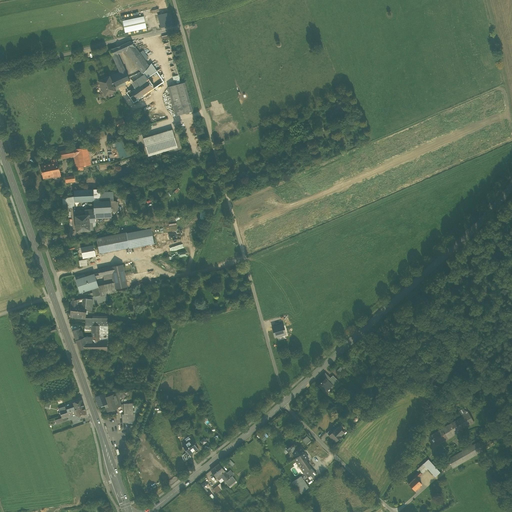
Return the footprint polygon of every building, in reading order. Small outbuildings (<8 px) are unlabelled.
[(157,14),(160,26),(171,23),(168,12),(157,14)] [(122,21),(125,33),(146,28),(144,16),(122,21)] [(142,72),(143,73),(149,66),(145,61),(139,53),(130,41),(120,46),(123,52),(126,50),(142,72)] [(110,51),(117,65),(121,63),(117,54),(119,53),(117,47),(110,50),(110,51)] [(143,50),(139,53),(145,61),(149,58),(143,50)] [(151,63),(149,66),(143,73),(147,78),(157,71),(151,63)] [(129,80),(124,69),(119,72),(109,76),(115,88),(125,84),(130,82),(129,80)] [(133,88),(140,99),(164,82),(157,71),(147,78),(133,88)] [(143,73),(142,72),(129,80),(130,82),(133,88),(147,78),(143,73)] [(99,81),(105,95),(116,91),(115,88),(109,76),(99,81)] [(168,87),(176,116),(192,111),(185,82),(168,87)] [(120,92),(128,89),(125,84),(115,88),(116,91),(118,89),(120,92)] [(140,99),(133,88),(129,91),(126,93),(133,103),(140,99)] [(143,139),(147,153),(176,145),(172,130),(143,139)] [(126,139),(115,142),(120,158),(125,156),(125,158),(131,156),(126,139)] [(176,145),(147,153),(148,156),(177,147),(176,145)] [(77,155),(79,167),(80,167),(91,165),(87,147),(76,149),(77,155)] [(70,156),(77,155),(76,149),(58,152),(60,158),(70,156)] [(70,156),(72,168),(79,167),(77,155),(70,156)] [(40,166),(43,180),(54,177),(61,176),(57,162),(57,158),(50,160),(51,163),(40,166)] [(74,202),(94,201),(93,189),(74,190),(74,196),(74,202)] [(113,192),(99,193),(100,202),(110,202),(110,199),(113,199),(113,192)] [(128,195),(122,199),(127,207),(133,203),(128,195)] [(70,203),(74,202),(74,196),(63,198),(64,217),(70,217),(70,208),(70,203)] [(94,203),(94,208),(94,214),(95,214),(95,219),(111,218),(111,212),(110,202),(100,202),(94,203)] [(85,223),(90,222),(89,215),(88,215),(85,215),(75,216),(76,225),(81,225),(85,225),(85,223)] [(76,225),(77,232),(90,231),(90,222),(85,223),(85,225),(81,225),(76,225)] [(154,243),(151,229),(126,234),(129,247),(129,248),(154,243)] [(97,239),(100,253),(129,247),(126,234),(126,233),(97,239)] [(298,237),(264,251),(266,255),(300,241),(298,237)] [(83,258),(87,257),(87,254),(94,252),(93,246),(81,248),(83,258)] [(312,258),(275,270),(277,275),(313,263),(312,258)] [(121,265),(111,267),(112,274),(113,278),(114,283),(116,290),(128,287),(123,264),(121,265)] [(100,277),(104,276),(112,274),(111,267),(98,270),(99,273),(100,277)] [(89,290),(92,289),(98,287),(98,286),(95,278),(94,274),(87,277),(88,280),(86,281),(89,290)] [(76,280),(80,293),(89,290),(86,281),(88,280),(87,277),(76,280)] [(114,283),(98,286),(98,287),(101,295),(107,294),(116,292),(116,290),(114,283)] [(92,289),(93,293),(94,297),(101,295),(98,287),(92,289)] [(93,297),(92,304),(103,303),(102,302),(108,301),(107,294),(101,295),(94,297),(93,297)] [(91,297),(83,299),(83,302),(82,305),(82,308),(80,308),(79,319),(85,319),(86,310),(92,311),(92,304),(93,297),(91,297)] [(70,318),(79,319),(80,308),(82,308),(82,305),(77,304),(71,304),(70,318)] [(281,324),(290,322),(288,315),(279,318),(281,324)] [(283,325),(272,328),(274,337),(285,334),(283,325)] [(92,341),(100,341),(100,335),(100,330),(100,326),(92,326),(92,332),(92,337),(92,341)] [(73,331),(76,340),(81,339),(78,329),(73,331)] [(100,330),(100,335),(103,335),(103,341),(107,341),(110,341),(110,330),(100,330)] [(76,340),(80,351),(87,348),(85,341),(84,338),(81,339),(76,340)] [(107,344),(107,341),(103,341),(100,341),(92,341),(85,341),(87,348),(89,353),(107,352),(107,344)] [(346,366),(343,364),(341,367),(337,370),(340,373),(346,366)] [(327,381),(330,378),(325,373),(322,376),(327,381)] [(315,383),(324,392),(332,385),(333,387),(336,384),(330,378),(327,381),(322,376),(315,383)] [(112,399),(118,397),(117,395),(121,394),(123,399),(127,398),(124,391),(112,391),(113,394),(111,395),(112,399)] [(96,397),(99,406),(105,404),(107,403),(105,397),(104,394),(96,397)] [(117,408),(115,402),(119,401),(118,397),(112,399),(113,401),(107,403),(105,404),(106,407),(107,407),(109,411),(117,408)] [(66,410),(67,413),(84,407),(82,400),(81,400),(73,403),(74,407),(66,410)] [(124,415),(125,415),(127,415),(133,415),(133,414),(132,404),(124,404),(124,415)] [(86,414),(84,407),(67,413),(68,416),(75,414),(77,415),(78,417),(86,414)] [(463,417),(469,413),(467,411),(464,410),(463,408),(459,411),(463,417)] [(68,416),(67,413),(64,414),(61,415),(62,418),(55,420),(56,424),(68,420),(66,417),(68,416)] [(463,417),(449,425),(454,435),(474,423),(469,413),(463,417)] [(133,415),(127,415),(125,415),(124,415),(123,415),(123,423),(128,423),(135,423),(134,414),(133,414),(133,415)] [(449,438),(454,435),(449,425),(443,428),(449,438)] [(183,434),(180,428),(174,431),(178,437),(183,434)] [(338,428),(335,431),(334,431),(333,432),(329,436),(331,438),(332,438),(335,442),(341,437),(340,436),(344,433),(338,428)] [(431,435),(437,445),(449,438),(443,428),(431,435)] [(288,429),(283,435),(285,438),(288,435),(291,432),(288,429)] [(447,460),(452,468),(494,445),(489,436),(447,460)] [(197,449),(191,440),(189,437),(185,440),(187,442),(187,443),(183,446),(187,452),(189,455),(193,452),(197,449)] [(285,447),(287,451),(289,450),(290,449),(290,450),(292,450),(293,453),(292,453),(296,458),(304,452),(300,446),(298,448),(295,444),(293,445),(291,443),(285,447)] [(295,459),(297,461),(301,459),(303,461),(305,460),(308,458),(304,452),(296,458),(295,459)] [(296,462),(303,473),(311,468),(305,460),(303,461),(301,459),(297,461),(296,462)] [(435,468),(430,463),(426,467),(427,468),(431,472),(435,468)] [(216,478),(220,475),(225,471),(219,464),(210,470),(216,478)] [(418,471),(421,474),(427,468),(426,467),(423,464),(417,470),(418,471)] [(317,474),(311,468),(303,473),(310,480),(317,474)] [(431,472),(435,477),(439,473),(435,468),(431,472)] [(225,471),(220,475),(224,480),(225,482),(230,478),(226,473),(225,471)] [(230,478),(225,482),(227,484),(228,486),(235,480),(232,476),(230,478)] [(301,476),(292,482),(301,494),(308,487),(301,476)] [(421,484),(417,479),(415,478),(414,479),(408,484),(414,491),(416,489),(417,490),(421,487),(419,486),(421,484)] [(223,487),(227,484),(225,482),(224,480),(221,483),(213,489),(217,493),(223,488),(223,487)]
